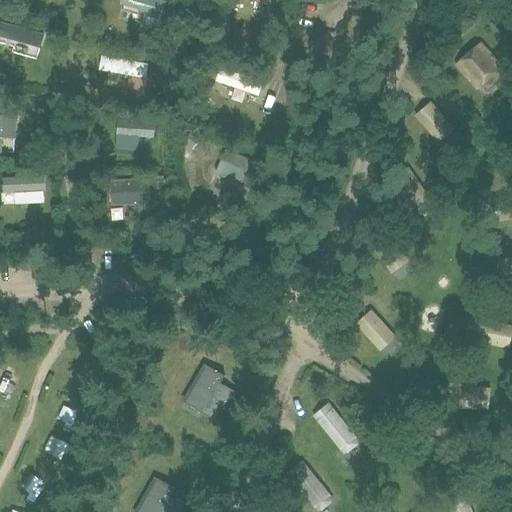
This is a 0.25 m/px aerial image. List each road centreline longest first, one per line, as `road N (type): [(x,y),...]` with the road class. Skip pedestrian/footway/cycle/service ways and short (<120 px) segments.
road 1 (track): [(0,295),(113,288),(228,300),(301,332),(422,0)]
road 2 (track): [(301,332),(434,425),(511,448)]
road 3 (track): [(0,475),(76,290)]
road 4 (unknown): [(316,344),(247,511)]
